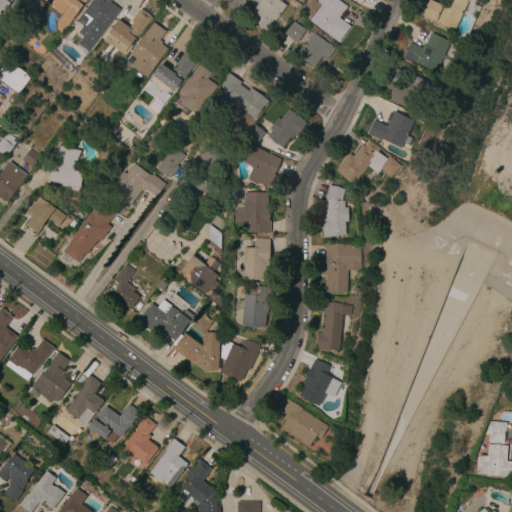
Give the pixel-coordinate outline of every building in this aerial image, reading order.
[(12,0),(3,12),(1,11),(0,12),(0,0),(12,0)] [(63,14),(51,5),(54,0),(86,0),(70,20),(72,21),(62,33),(57,29),(57,22),(63,14)] [(92,0),(111,0),(110,2),(120,9),(89,52),(78,44),(84,36),(78,32),(83,26),(77,21),(92,0)] [(278,25),(274,22),(267,31),(249,17),(259,3),(255,0),(277,0),(285,6),(277,17),(282,20),(278,25)] [(337,0),(347,7),(338,18),(350,26),(338,42),(309,20),(321,5),(316,2),(317,0),(337,0)] [(423,15),(429,0),(432,0),(441,4),(443,0),(476,0),(474,4),(469,2),(456,30),(423,15)] [(479,12),(472,9),(473,4),(481,8),(479,12)] [(123,55),(104,40),(118,21),(129,29),(134,23),(131,21),(140,10),(151,18),(123,55)] [(284,35),(293,22),(306,31),(297,44),(284,35)] [(132,65),(137,59),(131,55),(153,24),(164,32),(158,40),(161,42),(160,44),(167,49),(147,77),(132,65)] [(296,54),(303,44),(305,45),(313,34),(334,49),(326,60),(322,57),(314,68),(296,54)] [(417,64),(417,65),(403,58),(410,43),(422,49),(423,46),(425,46),(431,34),(450,43),(436,73),(417,64)] [(170,49),(175,52),(168,62),(163,59),(170,49)] [(151,81),(164,64),(172,69),(185,52),(196,61),(174,91),(171,88),(166,93),(151,81)] [(0,81),(0,71),(8,61),(30,78),(18,95),(0,81)] [(180,103),(185,96),(180,92),(202,62),(214,70),(207,80),(216,87),(196,115),(180,103)] [(234,103),(231,107),(224,103),(232,93),(220,84),(228,73),(241,82),(239,85),(248,92),(250,89),(267,102),(254,119),(234,103)] [(399,102),(398,105),(385,99),(391,85),(402,90),(405,85),(406,86),(411,74),(430,83),(426,93),(431,96),(428,103),(423,100),(418,111),(399,102)] [(268,136),(272,131),(269,129),(277,118),(280,121),(288,111),(305,124),(294,138),(290,136),(282,147),(268,136)] [(382,140),(381,141),(368,135),(374,121),(387,127),(394,112),(414,121),(407,137),(412,139),(409,146),(404,144),(401,149),(382,140)] [(164,129),(163,124),(166,121),(170,120),(173,123),(173,128),(171,130),(167,130),(164,129)] [(246,134),(254,125),(264,133),(256,143),(246,134)] [(6,156),(0,152),(0,141),(6,133),(17,141),(6,156)] [(336,170),(349,154),(353,157),(362,145),(364,147),(369,141),(379,149),(376,152),(386,160),(389,157),(400,165),(390,178),(380,169),(377,173),(368,166),(354,184),(336,170)] [(268,187),(258,182),(257,184),(248,180),(250,176),(248,175),(249,172),(245,170),(248,165),(241,161),(249,145),(281,160),(268,187)] [(170,178),(167,176),(156,167),(157,167),(155,165),(159,160),(161,162),(173,146),(184,155),(176,165),(178,167),(170,178)] [(211,194),(195,188),(203,166),(196,163),(202,146),(226,154),(211,194)] [(50,181),(53,167),(54,167),(56,158),(60,148),(80,152),(75,164),(73,171),(82,173),(79,187),(50,181)] [(23,160),(29,150),(42,159),(36,169),(23,160)] [(0,197),(0,175),(9,164),(26,176),(7,203),(0,197)] [(113,192),(116,188),(113,186),(123,172),(127,174),(133,165),(150,176),(151,174),(165,184),(156,197),(145,189),(144,192),(141,190),(131,205),(113,192)] [(323,215),(327,214),(326,197),(329,187),(344,191),(341,201),(344,201),(345,209),(348,209),(348,221),(344,221),(345,236),(324,237),(323,215)] [(269,233),(247,233),(247,223),(235,223),(235,210),(245,210),(245,194),(267,195),(267,208),(270,208),(269,233)] [(57,226),(48,219),(38,233),(26,225),(32,217),(27,213),(38,197),(64,216),(57,226)] [(101,241),(98,239),(87,255),(85,253),(78,262),(64,252),(98,205),(113,216),(107,225),(110,228),(101,241)] [(209,246),(209,241),(208,240),(209,226),(211,227),(214,222),(222,227),(220,253),(209,246)] [(269,265),(266,265),(266,280),(242,279),(243,262),(233,261),(234,249),(255,249),(255,239),(270,240),(269,265)] [(353,245),(353,246),(360,246),(359,264),(361,264),(360,270),(347,270),(347,292),(325,292),(325,276),(323,276),(323,261),(324,262),(325,244),(353,245)] [(178,275),(192,256),(204,265),(210,257),(219,264),(212,273),(217,277),(203,295),(178,275)] [(124,305),(122,308),(112,300),(113,298),(111,296),(119,284),(114,280),(126,265),(134,271),(125,283),(135,290),(133,292),(139,297),(130,309),(124,305)] [(242,327),(243,311),(236,311),(236,301),(244,301),(245,287),(270,289),(270,300),(268,300),(267,315),(266,315),(265,328),(242,327)] [(351,316),(342,315),(339,351),(317,349),(318,334),(320,334),(320,329),(324,329),(326,304),(342,305),(342,306),(352,307),(351,316)] [(160,311),(162,309),(167,312),(171,307),(183,315),(186,310),(192,315),(174,341),(162,332),(160,334),(140,320),(151,305),(160,311)] [(189,326),(203,307),(209,311),(205,316),(211,322),(201,335),(189,326)] [(3,356),(0,353),(0,310),(1,309),(11,317),(4,327),(6,329),(3,333),(14,341),(3,356)] [(202,346),(203,334),(218,334),(218,370),(204,370),(203,371),(173,349),(184,333),(202,346)] [(256,355),(249,370),(246,369),(241,382),(219,372),(226,358),(221,356),(221,346),(229,349),(232,344),(240,347),(243,340),(259,344),(256,355)] [(22,368),(18,374),(5,365),(20,345),(30,352),(32,349),(34,352),(42,341),(53,349),(46,359),(44,358),(32,375),(22,368)] [(38,385),(48,372),(46,371),(51,364),(50,363),(58,353),(69,361),(62,371),(64,373),(62,375),(65,378),(64,379),(71,384),(59,400),(38,385)] [(300,395),(306,385),(303,383),(310,370),(309,369),(314,359),(329,367),(325,375),(334,379),(332,382),(339,386),(333,397),(326,393),(319,405),(300,395)] [(66,411),(83,388),(80,387),(89,376),(100,384),(93,393),(104,401),(85,426),(66,411)] [(281,428),(286,420),(283,418),(285,414),(281,411),(289,400),(302,409),(301,409),(328,426),(320,438),(316,435),(309,446),(281,428)] [(105,439),(105,440),(94,432),(93,433),(89,430),(105,407),(120,417),(129,405),(140,413),(133,423),(132,423),(120,438),(119,439),(117,438),(112,444),(105,439)] [(128,462),(133,455),(124,448),(139,429),(137,428),(144,418),(154,426),(148,435),(149,436),(146,441),(157,449),(145,465),(140,461),(136,467),(128,462)] [(491,444),(492,431),(489,431),(490,422),(506,423),(506,432),(504,432),(503,445),(491,444)] [(49,432),(53,427),(69,439),(65,445),(49,432)] [(150,474),(166,451),(165,450),(173,439),(185,448),(177,457),(188,465),(170,489),(150,474)] [(511,478),(476,475),(478,458),(481,458),(481,456),(488,456),(489,446),(508,448),(506,462),(511,462),(511,478)] [(4,495),(11,484),(9,483),(11,480),(8,478),(6,480),(0,475),(0,473),(13,455),(33,469),(25,481),(28,483),(14,502),(4,495)] [(202,481),(216,491),(212,497),(217,501),(216,511),(198,511),(201,509),(197,506),(200,504),(190,496),(182,507),(172,499),(182,487),(181,486),(188,476),(186,474),(191,466),(193,468),(200,459),(211,469),(202,481)] [(55,489),(56,487),(64,493),(51,510),(39,501),(30,511),(28,511),(19,505),(27,495),(28,496),(46,472),(56,480),(51,486),(55,489)] [(58,511),(76,489),(87,497),(81,505),(90,511),(58,511)] [(268,511),(256,497),(261,494),(272,509),(268,511)] [(237,511),(237,503),(259,503),(259,511),(237,511)]
